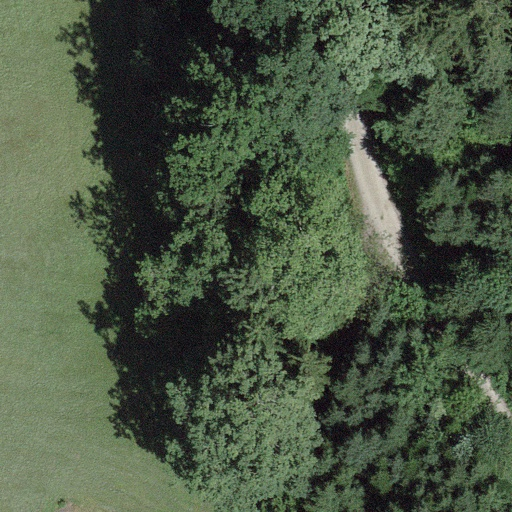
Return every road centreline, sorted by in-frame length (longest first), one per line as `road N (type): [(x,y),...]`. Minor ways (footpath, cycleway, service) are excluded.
road 1 (track): [(342,0),(361,148),(401,256),(511,432)]
road 2 (track): [(270,511),(307,469),(351,353),(401,256)]
